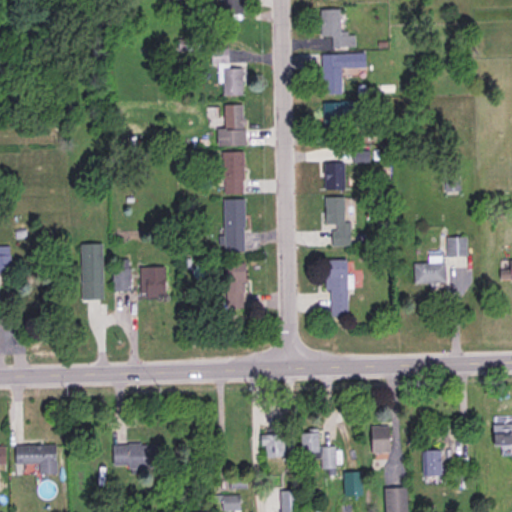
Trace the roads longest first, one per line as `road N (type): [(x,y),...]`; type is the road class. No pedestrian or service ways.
road 1 (tertiary): [(0,375),(511,359)]
road 2 (residential): [(282,0),(290,366)]
